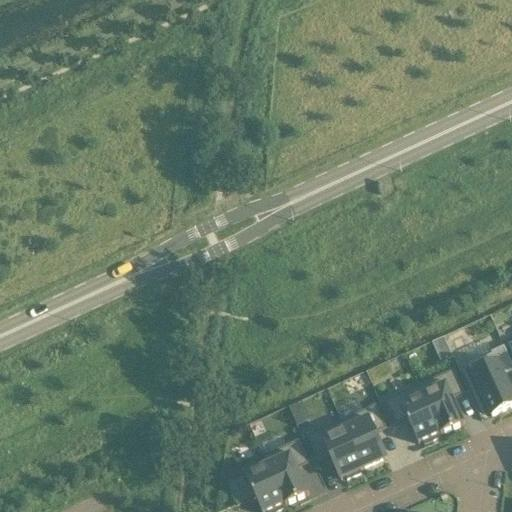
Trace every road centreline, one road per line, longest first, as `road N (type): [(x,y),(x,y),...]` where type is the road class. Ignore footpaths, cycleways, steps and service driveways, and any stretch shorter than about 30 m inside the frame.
road 1 (primary): [(0,338),(511,104)]
road 2 (residential): [(352,511),(472,458)]
